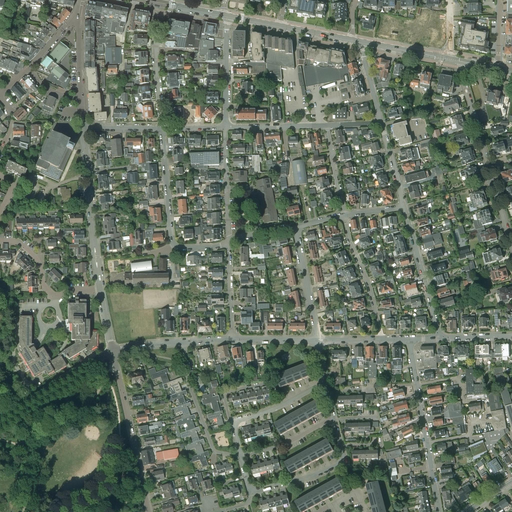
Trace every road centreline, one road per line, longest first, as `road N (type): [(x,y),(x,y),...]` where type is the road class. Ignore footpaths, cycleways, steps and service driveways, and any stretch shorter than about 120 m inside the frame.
road 1 (residential): [(440,511),(409,338)]
road 2 (tertiary): [(148,511),(113,351)]
road 3 (tertiary): [(100,289),(84,128)]
road 4 (residential): [(467,92),(511,245)]
road 5 (residential): [(240,456),(209,442),(184,341)]
road 6 (residential): [(404,207),(438,338)]
road 7 (residential): [(240,456),(232,422),(324,382)]
road 8 (residential): [(0,416),(113,351)]
road 9 (residential): [(381,339),(344,215)]
